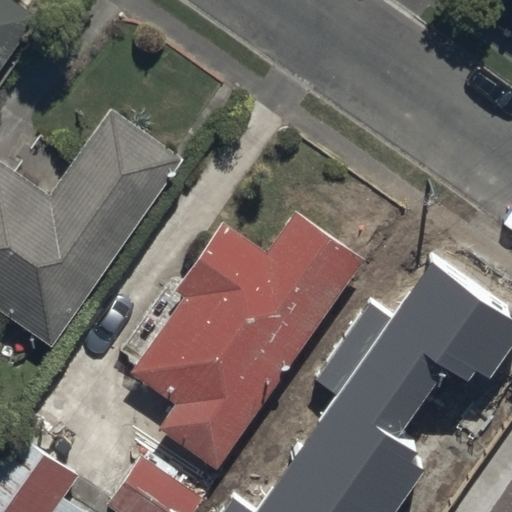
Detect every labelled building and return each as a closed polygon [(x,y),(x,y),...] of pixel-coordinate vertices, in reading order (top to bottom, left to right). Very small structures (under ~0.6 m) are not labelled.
[(0,0),(0,56),(35,7),(24,0),(0,0)] [(0,148),(0,298),(48,333),(119,232),(179,147),(109,98),(49,183),(0,148)] [(160,382),(171,389),(155,412),(214,453),(360,245),(302,204),(291,196),(262,238),(220,208),(118,353),(160,382)] [(385,511),(419,464),(385,440),(440,362),(474,386),(511,331),(511,310),(431,254),(389,314),(367,298),(309,380),(332,397),(253,509),(230,493),(216,511),(385,511)] [(0,442),(0,511),(50,511),(83,466),(16,420),(0,442)] [(105,493),(131,511),(185,511),(202,489),(139,445),(105,493)] [(511,511),(511,454),(470,511),(511,511)]
